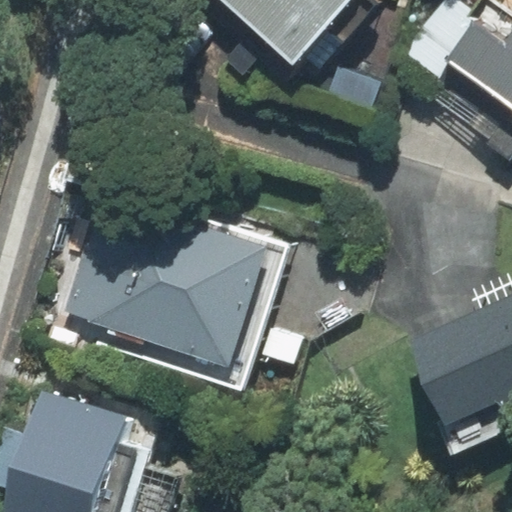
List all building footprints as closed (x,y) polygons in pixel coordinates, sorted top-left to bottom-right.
[(239,0),(310,61),(363,0),(239,0)] [(511,48),(487,30),(449,80),(511,126),(511,48)] [(279,255),(126,207),(94,311),(246,359),(279,255)] [(511,318),(442,350),(473,418),(511,400),(511,318)] [(115,511),(138,430),(57,408),(28,511),(115,511)]
